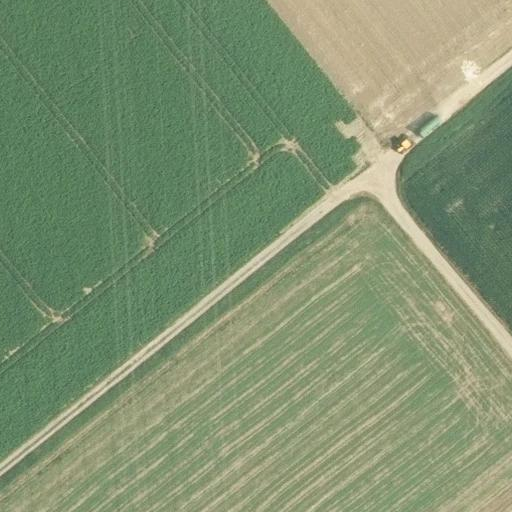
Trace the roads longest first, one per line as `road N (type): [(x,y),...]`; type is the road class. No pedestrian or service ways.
road 1 (track): [(511,55),(0,468)]
road 2 (track): [(365,173),(511,351)]
